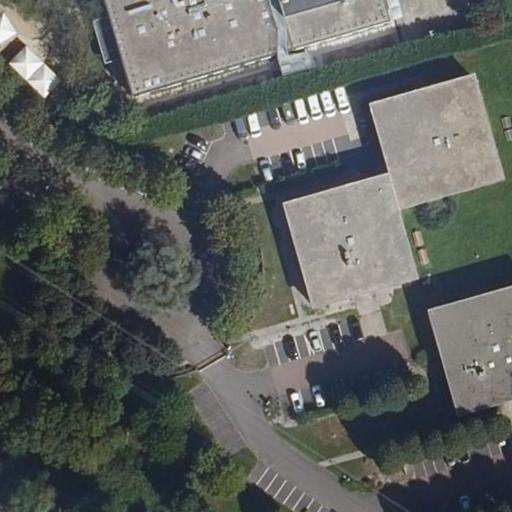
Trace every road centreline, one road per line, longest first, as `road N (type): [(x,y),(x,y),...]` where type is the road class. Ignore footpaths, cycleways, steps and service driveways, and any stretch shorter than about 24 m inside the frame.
road 1 (unclassified): [(135,233),(114,259),(113,290),(136,319),(169,324),(198,307),(209,271),(195,241),(175,229)]
road 2 (unclassified): [(135,233),(99,190),(24,152),(0,128)]
